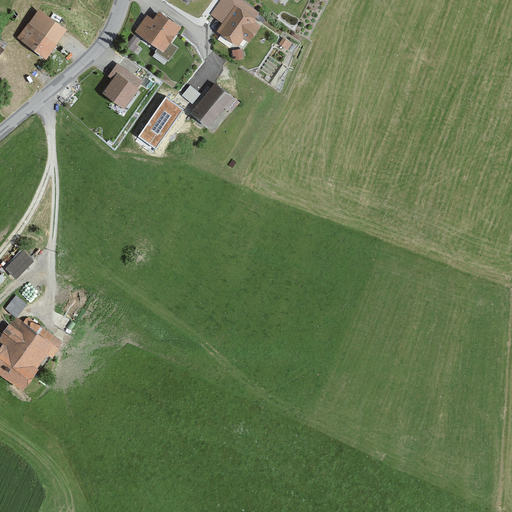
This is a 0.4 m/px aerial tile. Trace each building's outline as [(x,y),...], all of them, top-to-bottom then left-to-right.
[(238,3),(234,0),(226,0),(218,11),(227,17),(215,32),(237,49),(243,41),(249,45),(259,31),(252,26),(255,22),(235,7),(238,3)] [(44,61),(67,33),(39,11),(17,40),(44,61)] [(152,21),(146,17),(134,34),(162,54),(180,30),(158,13),(152,21)] [(138,42),(133,38),(125,49),(131,53),(138,42)] [(241,52),(232,52),(233,62),(242,61),(241,52)] [(142,84),(116,64),(106,78),(112,82),(102,95),(124,111),(139,91),(137,90),(142,84)] [(191,99),(198,90),(190,84),(183,93),(191,99)] [(239,103),(214,84),(189,115),(207,129),(223,110),(230,115),(239,103)] [(167,91),(141,133),(161,146),(188,105),(167,91)] [(31,264),(21,254),(4,271),(14,281),(31,264)] [(25,306),(15,298),(6,309),(16,317),(25,306)] [(50,360),(62,344),(27,319),(23,325),(15,319),(0,340),(0,345),(1,346),(0,348),(0,377),(22,393),(38,371),(36,369),(45,357),(50,360)]
